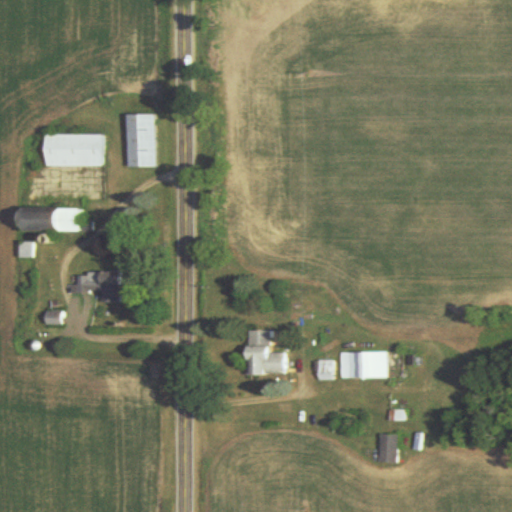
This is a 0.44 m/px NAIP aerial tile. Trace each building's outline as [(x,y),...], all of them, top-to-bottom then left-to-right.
[(124,168),(153,168),(153,114),(124,114),(124,168)] [(100,167),(100,135),(42,135),(42,167),(100,167)] [(78,232),(78,210),(14,210),(14,232),(78,232)] [(80,232),(92,231),(91,222),(80,223),(80,232)] [(17,259),(32,259),(32,242),(17,242),(17,259)] [(119,274),(75,274),(75,293),(99,293),(99,304),(119,304),(119,274)] [(246,376),(285,376),(285,353),(270,353),(270,332),(246,332),(246,376)] [(341,353),(341,379),(401,379),(401,352),(341,353)] [(399,435),(379,435),(379,464),(399,464),(399,435)]
